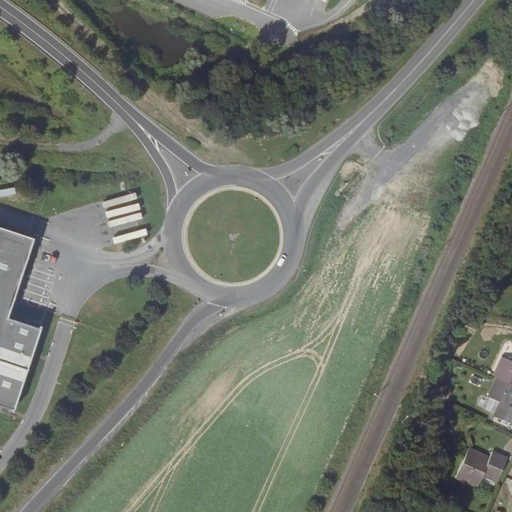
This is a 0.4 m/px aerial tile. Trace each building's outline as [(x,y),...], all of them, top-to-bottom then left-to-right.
[(0,408),(11,413),(34,343),(39,329),(5,319),(11,301),(32,239),(0,228),(0,408)] [(511,361),(502,357),(493,376),(496,378),(511,384),(511,361)] [(511,384),(496,378),(488,396),(490,397),(485,409),(494,413),(494,416),(511,424),(511,384)] [(440,422),(439,432),(446,434),(447,424),(440,422)] [(469,448),(455,478),(477,487),(482,475),(496,482),(507,458),(492,452),(489,458),(469,448)]
